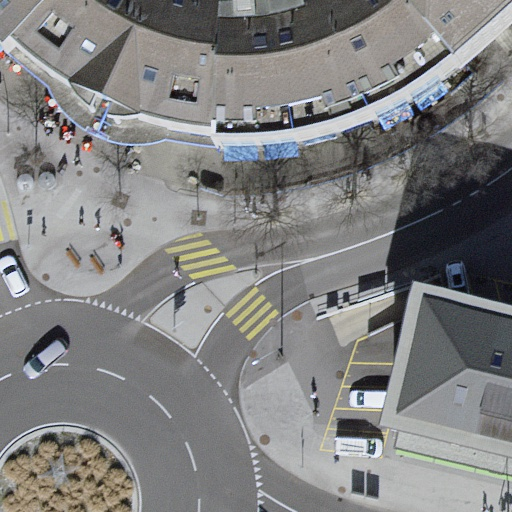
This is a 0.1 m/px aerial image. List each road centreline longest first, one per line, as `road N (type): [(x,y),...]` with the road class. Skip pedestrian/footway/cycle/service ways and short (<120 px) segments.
road 1 (residential): [(358,245),(246,244),(195,261),(124,312),(92,356)]
road 2 (residential): [(186,425),(209,373),(251,317),(358,245)]
road 3 (residential): [(358,245),(467,201),(511,167)]
road 4 (primary): [(300,511),(197,450)]
road 5 (primary): [(186,425),(140,375),(92,356)]
